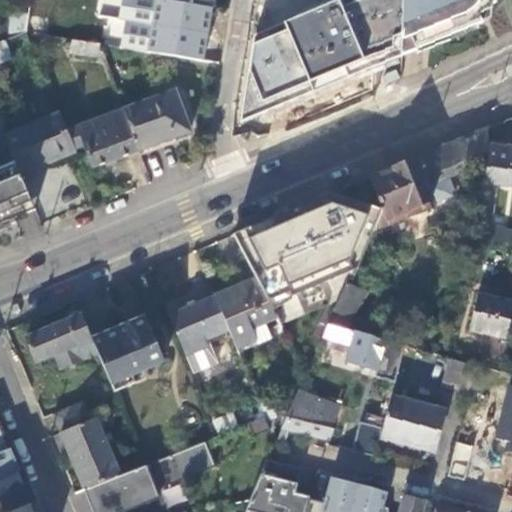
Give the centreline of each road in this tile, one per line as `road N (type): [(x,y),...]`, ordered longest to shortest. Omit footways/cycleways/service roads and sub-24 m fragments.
road 1 (primary): [(511,70),(229,192)]
road 2 (primary): [(229,192),(0,285)]
road 3 (residential): [(511,508),(312,452)]
road 4 (residential): [(229,192),(219,160),(242,0)]
road 5 (residential): [(0,357),(65,511)]
